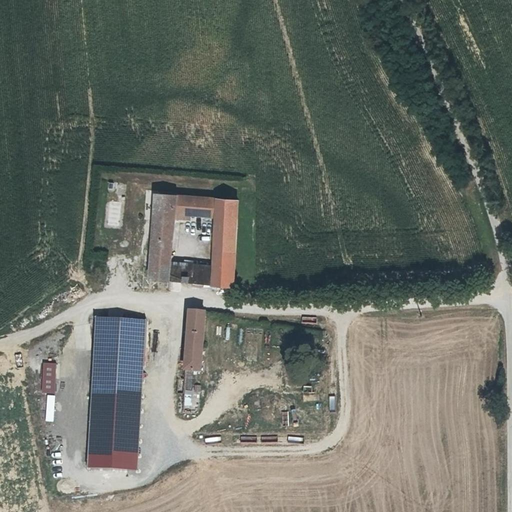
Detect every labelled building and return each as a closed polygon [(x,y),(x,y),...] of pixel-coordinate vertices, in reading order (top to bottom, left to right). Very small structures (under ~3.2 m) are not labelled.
[(108,181),(103,226),(122,229),(127,183),(108,181)] [(214,269),(213,287),(235,288),(237,201),(158,198),(152,257),(142,256),(139,294),(170,295),(173,259),(170,258),(173,218),(216,220),(214,269)] [(213,287),(214,269),(183,268),(182,286),(213,287)] [(190,315),(187,372),(204,372),(205,315),(190,313),(190,315)] [(171,320),(133,318),(128,399),(148,401),(151,359),(168,360),(171,320)] [(103,323),(111,436),(128,435),(118,329),(131,328),(130,320),(103,323)] [(256,361),(255,345),(239,346),(241,362),(256,361)] [(331,355),(322,355),(323,370),(335,369),(331,355)] [(54,394),(54,363),(40,362),(40,394),(54,394)] [(42,418),(52,417),(52,400),(41,400),(42,418)] [(130,486),(128,435),(111,436),(115,487),(130,486)]
